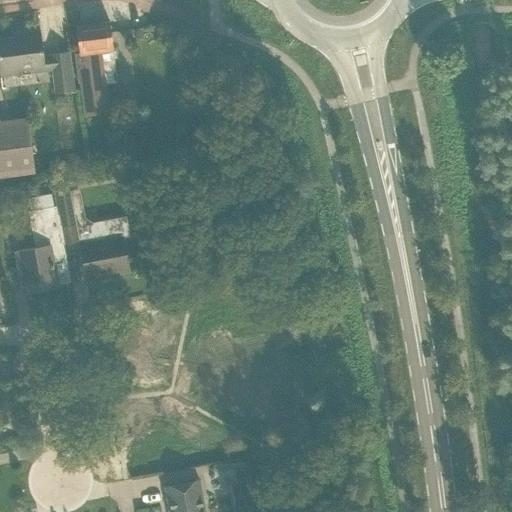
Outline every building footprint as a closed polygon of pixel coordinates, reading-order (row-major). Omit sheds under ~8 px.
[(113,50),(112,42),(109,22),(75,27),(79,53),(74,54),(78,84),(79,83),(83,116),(108,113),(100,52),(113,50)] [(0,40),(0,72),(32,68),(33,72),(52,69),(55,94),(73,91),(68,52),(50,54),(50,57),(43,57),(40,31),(22,33),(23,37),(0,40)] [(0,177),(41,172),(34,114),(0,118),(0,177)] [(118,128),(99,132),(103,149),(122,144),(118,128)] [(121,236),(121,238),(129,236),(125,216),(92,223),(84,217),(79,189),(53,194),(55,206),(57,216),(62,243),(79,240),(80,244),(100,240),(121,236)] [(62,243),(57,216),(55,206),(27,211),(34,247),(15,251),(24,293),(57,287),(56,285),(70,283),(62,243)] [(121,236),(100,240),(80,244),(83,260),(87,279),(128,272),(124,252),(121,238),(121,236)] [(230,460),(212,463),(213,465),(213,471),(231,467),(230,462),(230,460)] [(204,511),(202,500),(199,481),(164,487),(168,511),(204,511)] [(250,481),(235,484),(238,503),(254,500),(250,481)]
